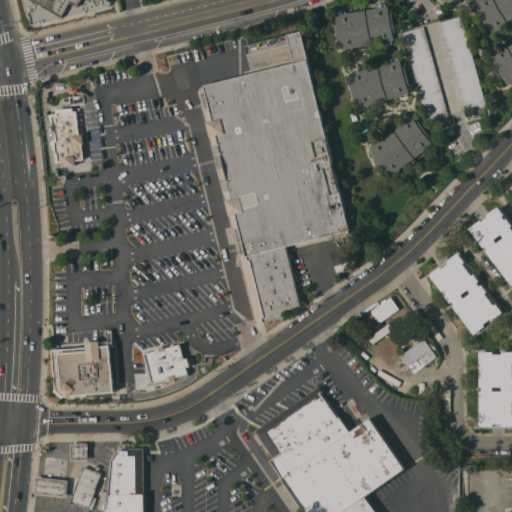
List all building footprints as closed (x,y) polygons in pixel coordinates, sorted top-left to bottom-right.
[(88,12),(87,11),(85,13),(64,18),(63,17),(62,19),(41,25),(40,23),(32,25),(29,16),(28,17),(23,0),(107,0),(111,2),(109,6),(88,12)] [(477,10),(479,9),(475,2),(477,1),(476,0),(511,0),(511,21),(501,28),(502,30),(496,33),(495,31),(492,32),(488,25),(486,26),(477,10)] [(376,8),(376,7),(378,6),(378,4),(385,3),(386,6),(388,6),(389,13),(392,13),(395,31),(393,32),(394,39),(392,40),(392,43),(385,44),(385,42),(382,43),(382,42),(354,47),(354,48),(351,48),(352,50),(346,51),(345,49),(341,50),(339,41),(337,41),(335,24),(337,23),(335,15),(338,15),(337,12),(345,10),(345,13),(348,12),(348,13),(376,8)] [(422,25),(440,20),(440,22),(462,16),(486,105),(465,111),(465,112),(449,117),(450,122),(438,125),(436,117),(426,120),(402,32),(423,26),(422,25)] [(302,32),(290,35),(297,64),(204,87),(209,107),(205,108),(208,121),(207,122),(210,137),(212,137),(228,200),(226,200),(229,216),(231,215),(235,229),(239,228),(246,255),(242,256),(250,290),(258,324),(286,317),(284,312),(302,307),(287,247),(351,231),(302,32)] [(511,84),(511,83),(509,84),(505,77),(503,79),(493,62),(494,61),(491,55),(493,53),(492,51),(498,47),(499,49),(502,47),(510,42),(509,42),(511,40),(510,39),(511,37),(511,84)] [(388,63),(388,62),(391,61),(390,59),(397,57),(398,60),(400,60),(402,67),(405,67),(406,73),(408,73),(409,77),(408,77),(410,84),(407,85),(409,93),(407,93),(408,96),(400,98),(400,96),(398,97),(398,96),(369,104),(369,105),(367,106),(367,107),(361,109),(361,106),(357,107),(355,99),(353,100),(348,81),(351,81),(349,74),(351,73),(351,70),(358,68),(358,70),(361,69),(361,70),(388,63)] [(73,107),(73,111),(77,110),(80,134),(83,133),(84,144),(82,144),(84,144),(85,156),(84,156),(84,159),(82,159),(82,161),(76,162),(76,165),(66,166),(65,163),(59,163),(59,162),(56,162),(55,148),(53,148),(52,139),(56,139),(55,132),(53,132),(52,120),(50,120),(49,114),(57,113),(56,109),(73,107)] [(430,136),(428,137),(432,144),(430,146),(431,148),(426,152),(425,150),(423,152),(422,151),(399,168),(399,169),(398,170),(399,172),(394,175),(392,173),(390,175),(385,169),(382,171),(371,155),(373,154),(369,147),(372,145),(371,143),(375,140),(376,141),(378,139),(378,140),(402,123),(401,122),(404,120),(403,119),(408,115),(410,117),(412,116),(417,122),(419,121),(430,136)] [(511,286),(470,230),(500,207),(511,222),(511,286)] [(428,273),(459,250),(506,314),(499,319),(499,318),(475,336),(428,273)] [(424,338),(437,356),(414,373),(409,365),(407,367),(405,364),(400,367),(396,361),(401,358),(400,355),(424,338)] [(70,396),(69,397),(67,396),(63,396),(62,398),(54,391),(55,389),(52,350),(88,346),(87,341),(101,340),(101,341),(113,340),(114,347),(111,347),(115,392),(95,394),(70,396)] [(181,344),(185,358),(190,357),(192,365),(189,366),(190,373),(189,373),(189,375),(153,385),(153,383),(151,383),(146,365),(148,365),(144,352),(156,349),(156,348),(164,346),(165,348),(181,344)] [(511,428),(479,428),(479,349),(511,349),(511,428)] [(306,511),(271,460),(275,458),(256,430),(319,387),(322,391),(322,390),(323,391),(321,392),(338,417),(340,416),(350,431),(371,418),(405,468),(366,495),(377,511),(306,511)] [(89,443),(89,459),(72,460),(72,443),(89,443)] [(104,511),(105,509),(100,509),(102,490),(109,491),(113,460),(119,450),(130,450),(130,448),(144,448),(144,511),(104,511)] [(84,466),(102,473),(100,479),(103,480),(92,510),(89,508),(89,509),(71,502),(84,466)] [(69,480),(67,496),(41,493),(35,493),(37,476),(39,477),(43,477),(69,480)]
